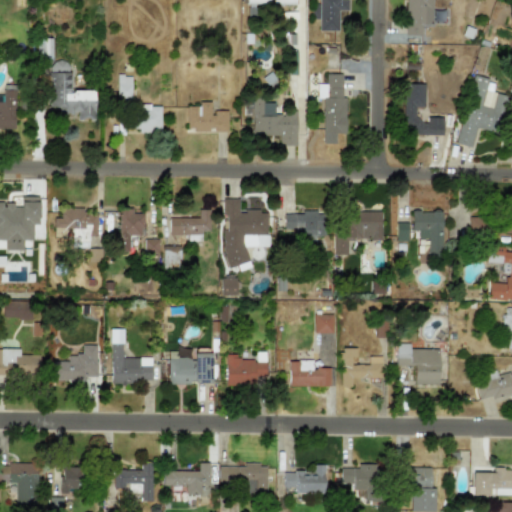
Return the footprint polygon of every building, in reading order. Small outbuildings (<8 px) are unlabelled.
[(337,30),(337,11),(346,11),(346,0),(318,0),(318,30),(337,30)] [(405,0),(404,36),(421,36),(421,24),(430,24),(430,0),(405,0)] [(48,106),(58,106),(58,113),(76,113),(76,120),(93,120),(93,90),(68,90),(68,60),(48,60),(48,106)] [(325,73),(325,84),(316,83),(316,98),(321,98),(321,143),(334,144),(334,133),(344,133),(344,96),(340,96),(341,74),(325,73)] [(130,97),(130,75),(116,75),(116,98),(130,97)] [(455,144),(470,147),(475,128),(493,132),(502,94),(484,90),(487,79),(471,75),(455,144)] [(442,133),(442,118),(425,118),(425,120),(414,120),(414,107),(423,107),(423,84),(402,84),(402,133),(442,133)] [(0,129),(13,129),(13,85),(2,85),(2,95),(0,95),(0,129)] [(295,145),(295,111),(282,111),(282,114),(272,114),(272,103),(261,103),(261,97),(250,97),(251,136),(278,136),(278,145),(295,145)] [(226,130),(226,110),(210,110),(210,101),(197,101),(197,105),(185,106),(185,131),(226,130)] [(159,106),(147,106),(147,110),(136,110),(136,132),(159,132),(159,106)] [(37,196),(19,196),(19,203),(0,203),(0,240),(3,240),(3,250),(21,250),(21,240),(31,240),(31,224),(37,224),(37,196)] [(266,246),(265,210),(237,211),(237,198),(220,198),(221,215),(225,215),(225,229),(221,229),(223,264),(245,264),(244,246),(266,246)] [(95,236),(96,214),(81,214),(81,208),(59,207),(59,217),(52,217),(52,227),(70,227),(70,248),(87,248),(87,236),(95,236)] [(116,251),(127,252),(128,235),(141,236),(141,213),(131,212),(131,208),(117,208),(116,251)] [(196,218),(167,217),(167,233),(207,234),(208,209),(197,209),(196,218)] [(282,236),(322,235),(322,211),(282,212),(282,236)] [(379,211),(333,212),(333,254),(346,254),(345,240),(380,239),(379,211)] [(410,231),(418,231),(418,239),(427,239),(427,257),(441,257),(440,211),(410,211),(410,231)] [(511,214),(499,214),(500,234),(511,233),(511,214)] [(407,222),(395,222),(395,241),(407,241),(407,222)] [(161,262),(178,262),(177,245),(161,246),(161,262)] [(486,299),(511,300),(511,252),(502,252),(502,247),(487,247),(486,263),(500,263),(500,274),(504,274),(504,283),(487,283),(486,299)] [(234,277),(219,278),(220,295),(235,295),(234,277)] [(29,318),(30,301),(1,300),(1,318),(29,318)] [(511,307),(504,307),(503,349),(511,348),(511,307)] [(312,332),(331,333),(331,314),(312,313),(312,332)] [(149,357),(121,357),(121,328),(109,329),(110,383),(150,382),(149,357)] [(413,384),(437,385),(437,349),(409,349),(409,343),(395,343),(395,365),(413,366),(413,384)] [(95,345),(80,345),(80,354),(66,354),(66,361),(50,361),(50,379),(95,379),(95,345)] [(0,373),(29,373),(29,355),(18,354),(18,348),(0,348),(0,373)] [(380,356),(367,356),(367,364),(353,364),(353,348),(339,348),(339,387),(350,387),(350,379),(380,379),(380,356)] [(193,352),(192,357),(175,357),(175,351),(167,351),(167,383),(210,383),(210,353),(193,352)] [(224,384),(264,384),(264,352),(255,352),(255,359),(237,360),(237,354),(224,354),(224,384)] [(328,367),(310,368),(310,360),(287,360),(287,386),(328,385),(328,367)] [(511,372),(496,377),(495,372),(472,378),(478,399),(490,396),(491,399),(508,394),(509,400),(511,399),(511,372)] [(150,501),(149,461),(139,462),(139,469),(111,470),(111,487),(122,487),(122,483),(139,482),(139,501),(150,501)] [(196,470),(161,471),(161,486),(183,485),(183,495),(207,494),(206,462),(196,462),(196,470)] [(0,481),(14,481),(14,504),(35,504),(35,463),(0,463),(0,481)] [(339,468),(339,483),(350,483),(350,489),(362,489),(362,501),(374,501),(374,464),(356,463),(356,468),(339,468)] [(264,464),(243,464),(243,466),(217,466),(217,490),(265,489),(264,464)] [(293,493),(322,493),(322,464),(311,464),(311,471),(281,471),(282,487),(293,487),(293,493)] [(67,493),(67,488),(79,488),(79,466),(59,466),(59,493),(67,493)] [(429,468),(408,467),(407,511),(429,511),(433,511),(434,488),(429,488),(429,468)] [(470,472),(470,495),(511,495),(511,469),(492,470),(492,472),(470,472)] [(511,511),(511,502),(496,503),(495,511),(511,511)]
